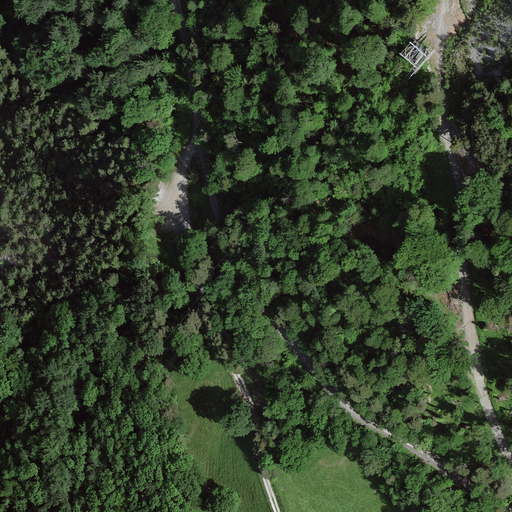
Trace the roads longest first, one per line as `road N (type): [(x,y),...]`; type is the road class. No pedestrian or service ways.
road 1 (track): [(509,511),(347,404),(296,350),(232,259),(199,137)]
road 2 (track): [(445,0),(439,51),(466,308),(497,431)]
road 3 (track): [(277,511),(246,394),(198,301),(181,196),(185,158),(199,137)]
road 4 (track): [(199,137),(177,0)]
